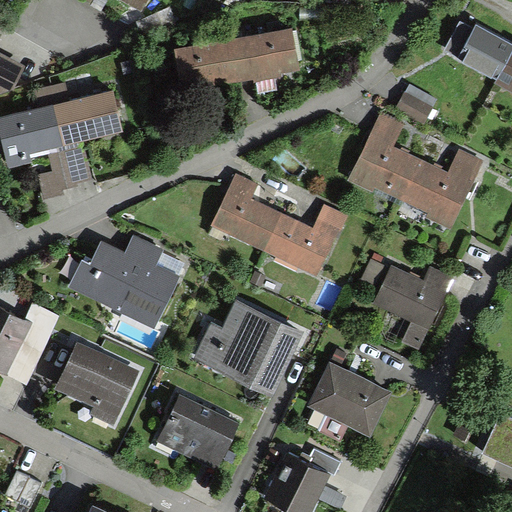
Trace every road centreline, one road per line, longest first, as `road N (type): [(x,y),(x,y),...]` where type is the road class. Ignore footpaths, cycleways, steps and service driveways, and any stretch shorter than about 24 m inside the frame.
road 1 (residential): [(0,247),(355,81),(420,0)]
road 2 (residential): [(193,511),(0,421)]
